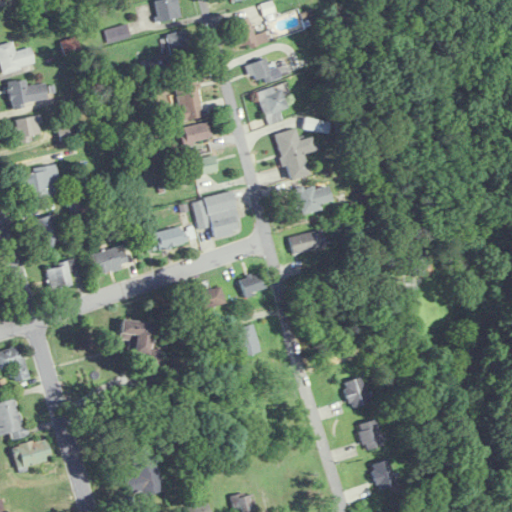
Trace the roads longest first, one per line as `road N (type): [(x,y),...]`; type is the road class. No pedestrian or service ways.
road 1 (residential): [(343,511),(310,367),(199,0)]
road 2 (residential): [(90,511),(0,201)]
road 3 (residential): [(0,329),(271,238)]
